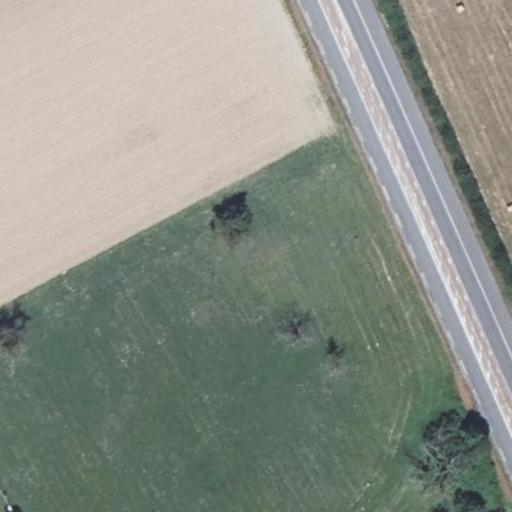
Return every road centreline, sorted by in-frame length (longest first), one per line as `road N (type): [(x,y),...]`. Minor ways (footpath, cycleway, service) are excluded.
road 1 (secondary): [(305,0),(511,465)]
road 2 (secondary): [(511,376),(342,0)]
